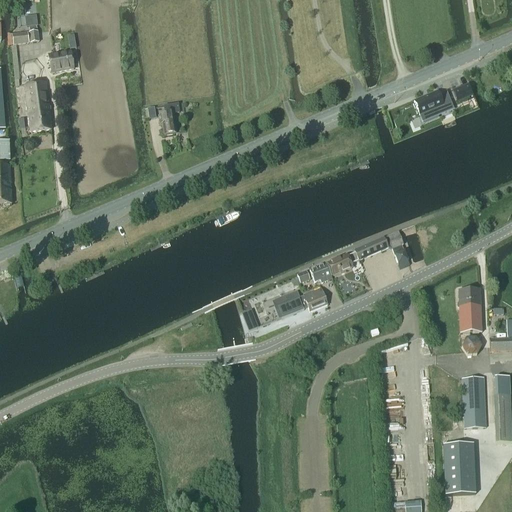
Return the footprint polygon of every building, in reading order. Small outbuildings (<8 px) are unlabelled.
[(30,45),(38,44),(37,34),(29,35),(30,45)] [(13,47),(28,45),(27,35),(12,37),(13,47)] [(51,74),(73,71),(70,53),(48,57),(51,74)] [(30,133),(51,131),(45,85),(24,87),(27,116),(28,119),(30,133)] [(468,86),(452,92),(457,103),(472,97),(473,97),(469,85),(468,86)] [(422,99),(413,102),(416,110),(419,117),(422,124),(438,117),(435,111),(435,110),(443,107),(450,104),(446,94),(439,97),(438,94),(437,93),(428,96),(422,99)] [(171,115),(179,114),(177,106),(163,108),(164,115),(165,115),(166,118),(159,119),(160,126),(161,125),(162,129),(163,129),(164,137),(174,135),(171,115)] [(0,164),(10,164),(9,144),(0,143),(0,164)] [(0,206),(11,206),(9,169),(0,169),(0,206)] [(403,246),(398,234),(384,240),(353,252),(354,256),(347,259),(347,257),(327,265),(332,278),(351,270),(350,266),(358,263),(357,262),(388,250),(392,251),(395,257),(394,257),(398,268),(399,271),(409,267),(408,264),(401,247),(403,246)] [(325,283),(324,280),(330,278),(325,267),(309,273),(314,285),(320,282),(321,285),(325,283)] [(293,289),(300,286),(300,285),(309,281),(306,274),(297,278),(297,279),(290,282),(293,289)] [(277,309),(282,321),(304,312),(303,309),(307,308),(309,313),(327,307),(321,291),(277,309)] [(460,336),(481,335),(479,292),(458,293),(460,336)] [(490,355),(511,354),(511,322),(506,322),(507,341),(489,342),(490,355)] [(466,358),(477,357),(481,348),(475,340),(465,340),(460,349),(466,358)] [(464,431),(485,430),(483,380),(461,381),(464,431)] [(495,399),(493,399),(495,446),(511,445),(510,398),(511,397),(511,382),(494,383),(495,399)] [(472,444),(442,446),(445,497),(475,496),(473,457),(472,444)] [(420,511),(420,503),(404,504),(404,505),(394,505),(394,511),(420,511)]
